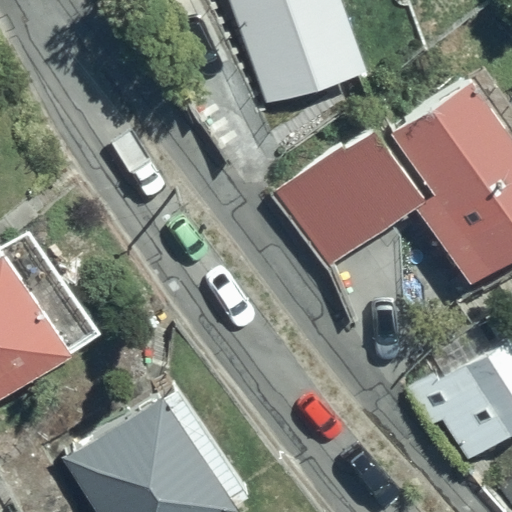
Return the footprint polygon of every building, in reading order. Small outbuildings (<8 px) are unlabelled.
[(231,50),(207,0),(171,0),(158,9),(190,71),(231,50)] [(365,51),(346,0),(230,0),(264,88),(365,51)] [(373,107),(272,183),(325,253),(410,188),(464,260),(511,224),(511,110),(470,54),(382,120),(373,107)] [(24,208),(0,226),(0,372),(63,322),(71,331),(103,305),(24,208)] [(433,364),(405,383),(430,417),(438,411),(466,450),(511,417),(511,316),(437,370),(433,364)] [(172,360),(56,437),(102,504),(89,511),(194,511),(250,474),(172,360)] [(511,468),(495,480),(511,498),(511,468)]
